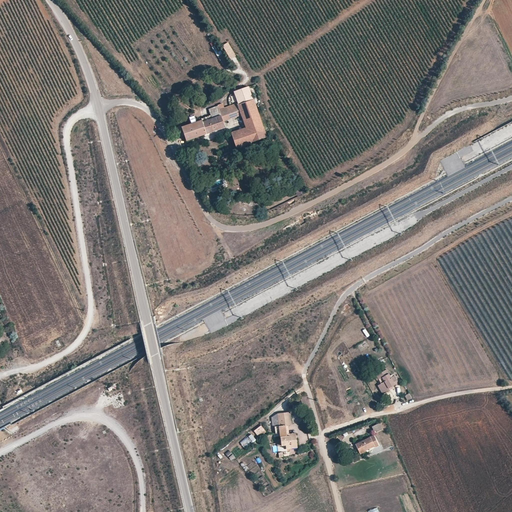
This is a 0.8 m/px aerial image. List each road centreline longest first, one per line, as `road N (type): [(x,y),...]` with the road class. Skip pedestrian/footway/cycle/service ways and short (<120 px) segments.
road 1 (unclassified): [(482,0),(411,143),(382,166),(258,227),(218,226),(206,214),(142,105),(97,106)]
road 2 (tertiary): [(189,511),(97,106)]
road 3 (unclassified): [(97,106),(70,119),(65,133),(90,300),(83,339),(0,375)]
road 4 (unclassified): [(141,511),(134,457),(106,423),(64,420),(0,452)]
road 5 (unclassified): [(511,388),(442,396),(320,435)]
